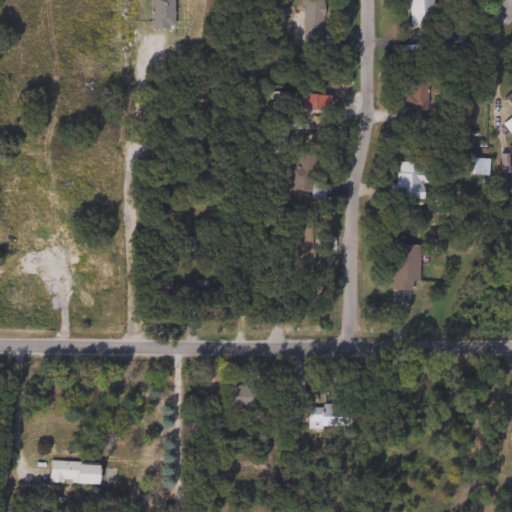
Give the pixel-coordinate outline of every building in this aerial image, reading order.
[(171,0),(171,28),(147,28),(147,0),(171,0)] [(320,0),(320,40),(300,40),(300,0),(320,0)] [(430,0),(430,26),(406,26),(406,0),(430,0)] [(423,75),(423,110),(404,110),(404,75),(423,75)] [(511,112),(498,95),(511,84),(511,112)] [(293,92),(293,111),(275,111),(275,92),(293,92)] [(315,156),(309,193),(278,189),(283,160),(295,161),(296,153),(315,156)] [(419,199),(392,199),(392,162),(419,162),(419,199)] [(0,241),(0,217),(8,217),(8,241),(0,241)] [(414,282),(407,282),(407,290),(387,290),(387,245),(414,245),(414,282)] [(30,274),(0,274),(0,260),(30,260),(30,274)] [(258,407),(229,407),(229,386),(258,386),(258,407)] [(304,405),(347,405),(347,427),(304,427),(304,405)] [(96,485),(45,482),(46,461),(97,464),(96,485)]
